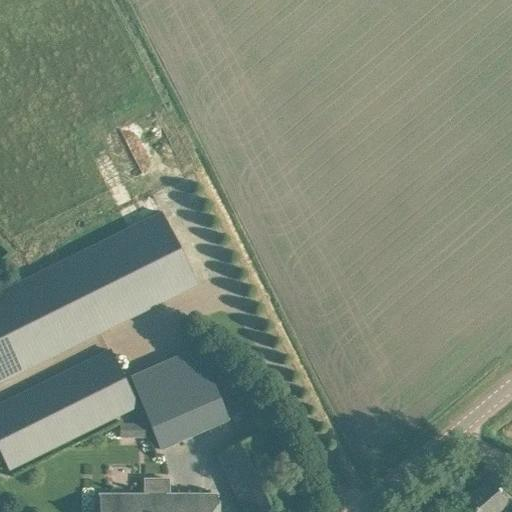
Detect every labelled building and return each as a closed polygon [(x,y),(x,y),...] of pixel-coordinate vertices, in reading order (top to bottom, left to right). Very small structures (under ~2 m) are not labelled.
[(160,214),(65,260),(0,291),(0,382),(101,333),(197,286),(160,214)] [(198,348),(129,377),(160,449),(229,420),(198,348)] [(138,407),(111,351),(0,404),(0,452),(8,469),(138,407)] [(216,453),(237,500),(242,511),(259,511),(291,498),(262,432),(216,453)] [(168,495),(168,485),(168,478),(143,478),(143,484),(143,495),(98,495),(98,511),(216,511),(217,495),(168,495)] [(511,511),(511,497),(511,499),(495,480),(470,500),(479,511),(511,511)]
